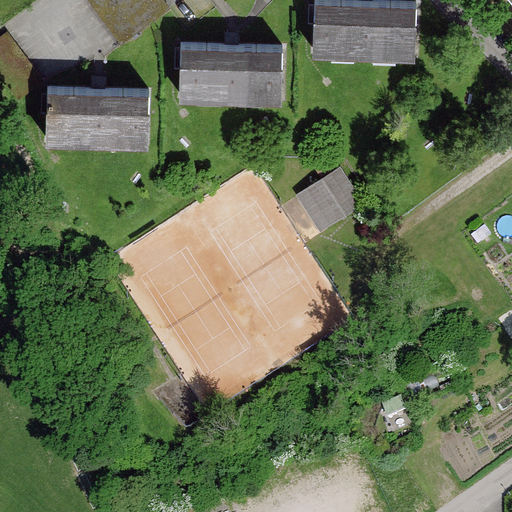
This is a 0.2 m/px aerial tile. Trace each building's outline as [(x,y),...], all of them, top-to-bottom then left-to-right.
[(164,0),(89,0),(121,42),(169,6),(164,0)] [(314,0),(313,48),(338,49),(338,43),(353,44),(353,50),(374,51),(374,45),(389,45),(389,51),(415,52),(416,1),(378,0),(314,0)] [(43,79),(7,31),(0,36),(0,72),(19,97),(43,79)] [(226,43),(180,42),(179,93),(205,94),(205,88),(220,89),(220,94),(240,95),(241,89),(255,90),(255,95),(281,96),(282,45),(237,43),(237,33),(227,32),(226,43)] [(148,140),(149,89),(103,87),(104,77),(93,76),(93,87),(47,86),(46,137),(70,137),(70,131),(87,131),(87,138),(106,139),(106,132),(123,133),(123,139),(148,140)] [(322,178),(307,188),(329,222),(360,201),(338,168),(332,172),(326,162),(316,168),(322,178)]
